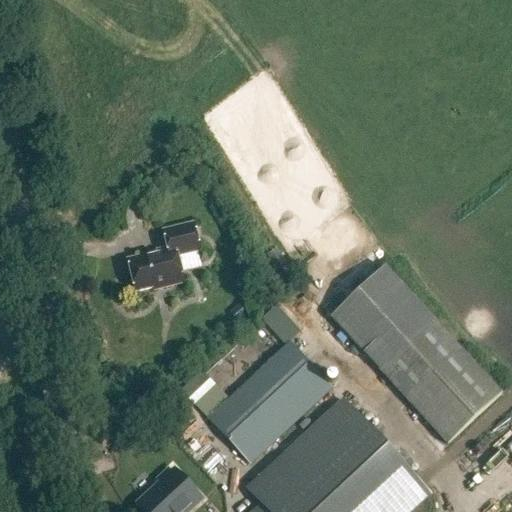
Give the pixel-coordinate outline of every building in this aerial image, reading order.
[(200,252),(194,224),(162,232),(167,249),(157,252),(157,254),(127,261),(135,294),(164,287),(165,289),(184,285),(177,257),(200,252)] [(284,243),(273,252),(282,264),(294,255),(284,243)] [(384,270),(331,319),(448,446),(501,397),(384,270)] [(309,316),(321,306),(311,296),(300,307),(309,316)] [(275,308),(260,322),(283,346),(297,333),(275,308)] [(210,381),(189,401),(208,421),(250,466),(331,390),(290,345),(229,402),(210,381)] [(344,403),(247,492),(262,508),(257,511),(412,511),(430,496),(344,403)] [(511,452),(495,472),(511,486),(511,452)] [(163,485),(140,507),(144,511),(181,511),(182,511),(183,511),(186,511),(200,500),(175,474),(171,477),(169,474),(160,482),(163,485)]
